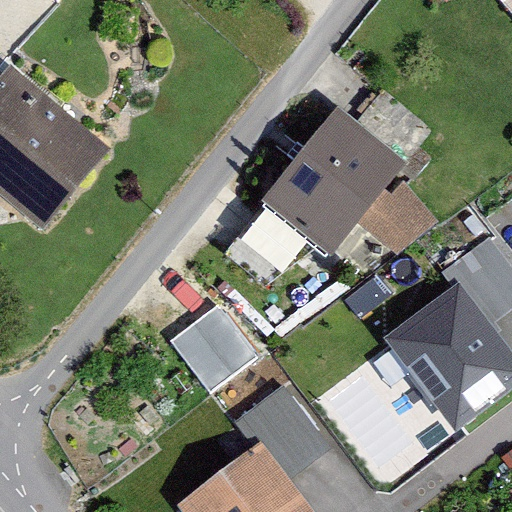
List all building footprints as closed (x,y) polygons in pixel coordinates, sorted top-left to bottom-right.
[(5,76),(0,82),(0,203),(47,240),(111,157),(5,76)] [(388,98),(360,135),(411,175),(424,184),(439,165),(422,151),(434,134),(388,98)] [(360,135),(340,120),(265,216),(337,271),(411,175),(360,135)] [(440,271),(451,286),(466,275),(498,319),(511,308),(511,261),(492,234),(440,271)] [(387,329),(446,415),(511,370),(511,341),(498,319),(466,275),(451,286),(387,329)] [(222,299),(173,339),(217,391),(265,352),(222,299)] [(245,431),(259,450),(288,488),(313,469),(270,413),(245,431)] [(259,450),(190,503),(196,511),(306,511),(288,488),(259,450)]
